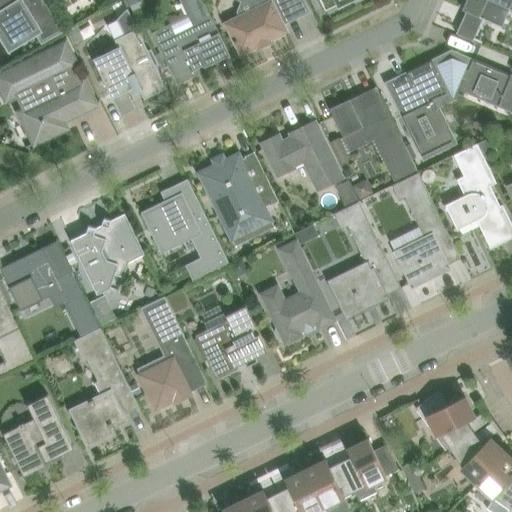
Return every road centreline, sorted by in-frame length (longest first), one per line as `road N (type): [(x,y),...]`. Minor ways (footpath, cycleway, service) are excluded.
road 1 (residential): [(0,224),(407,24),(418,0)]
road 2 (tertiary): [(477,322),(165,479)]
